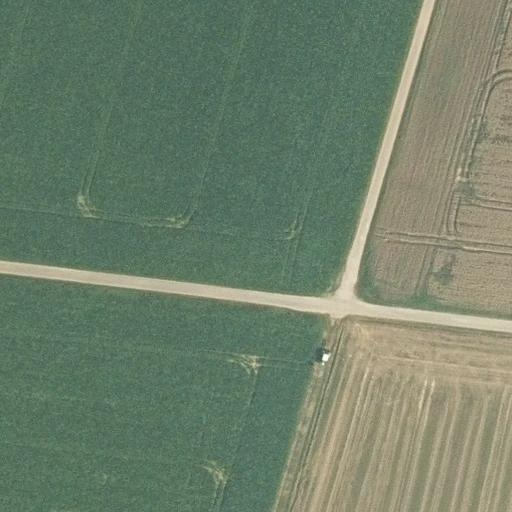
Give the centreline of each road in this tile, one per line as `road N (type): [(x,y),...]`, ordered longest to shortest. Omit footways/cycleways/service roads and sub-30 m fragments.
road 1 (track): [(0,267),(341,308)]
road 2 (track): [(341,308),(440,0)]
road 3 (track): [(288,511),(341,308)]
road 4 (track): [(511,329),(341,308)]
